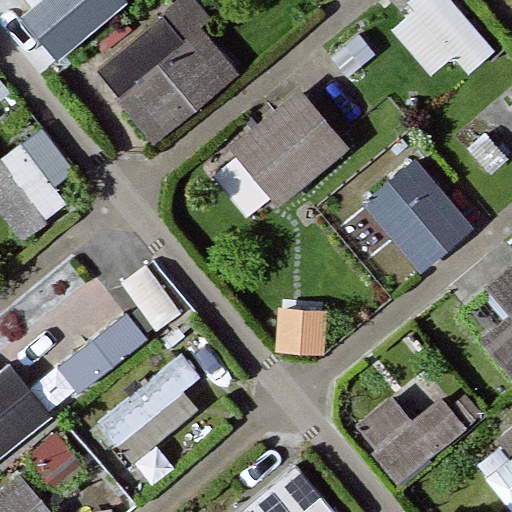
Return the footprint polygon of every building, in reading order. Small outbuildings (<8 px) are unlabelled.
[(119,0),(48,0),(25,20),(57,58),(122,3),(119,0)] [(190,0),(179,0),(93,73),(153,145),(234,76),(198,33),(210,23),(190,0)] [(449,0),(410,0),(406,3),(415,12),(393,31),(429,76),(452,57),(467,73),(494,52),(449,0)] [(357,34),(331,55),(345,72),(372,51),(357,34)] [(300,92),(231,148),(256,178),(278,205),(347,148),(300,92)] [(0,154),(0,205),(20,232),(66,198),(54,182),(75,166),(43,123),(0,155),(0,154)] [(484,134),(466,149),(489,174),(506,159),(484,134)] [(416,162),(366,203),(421,269),(471,228),(416,162)] [(156,253),(131,266),(157,317),(183,304),(156,253)] [(511,260),(486,283),(509,309),(480,334),(511,372),(511,260)] [(509,309),(486,283),(458,307),(480,334),(509,309)] [(12,363),(0,372),(0,457),(149,339),(128,312),(32,389),(12,363)] [(301,318),(287,317),(285,350),(314,352),(316,318),(301,318)] [(180,357),(98,425),(129,462),(193,409),(180,393),(198,378),(180,357)] [(467,397),(450,409),(465,429),(481,417),(467,397)] [(391,399),(355,426),(396,481),(465,429),(450,409),(442,399),(410,423),(391,399)] [(57,428),(27,451),(53,484),(83,461),(57,428)] [(511,428),(501,437),(511,449),(511,428)] [(330,511),(296,469),(241,511),(330,511)] [(47,511),(20,479),(0,495),(0,511),(47,511)]
